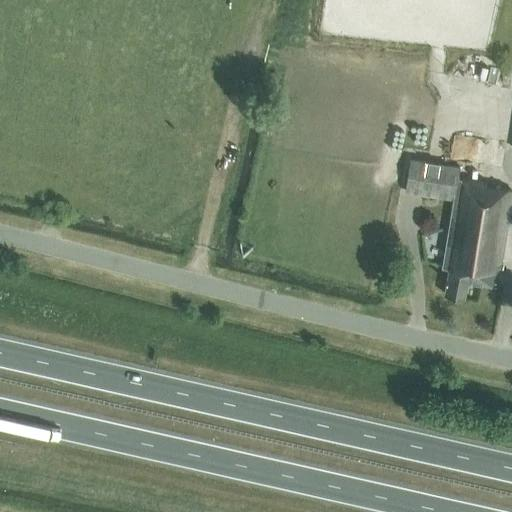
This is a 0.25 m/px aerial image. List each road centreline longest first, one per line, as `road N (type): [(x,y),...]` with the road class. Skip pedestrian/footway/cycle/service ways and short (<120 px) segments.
road 1 (unclassified): [(511,357),(0,233)]
road 2 (trunk): [(511,468),(0,352)]
road 3 (trunk): [(0,411),(444,511)]
